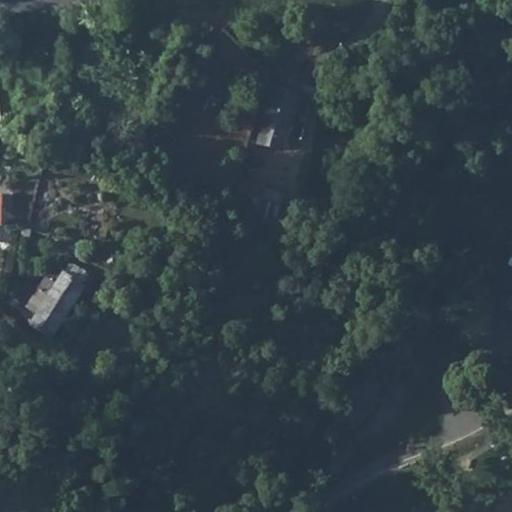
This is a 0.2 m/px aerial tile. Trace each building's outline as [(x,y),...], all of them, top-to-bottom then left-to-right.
[(196,83),(181,77),(172,98),(187,104),(196,83)] [(274,87),(257,142),(283,148),(299,94),(274,87)] [(285,193),(237,180),(231,201),(247,205),(278,214),(285,193)] [(278,214),(247,205),(245,214),(275,224),(278,214)] [(39,315),(32,326),(53,339),(86,287),(65,274),(51,297),(39,290),(28,308),(39,315)]
